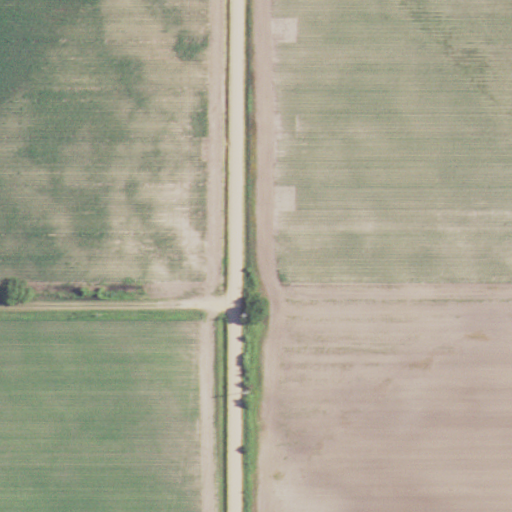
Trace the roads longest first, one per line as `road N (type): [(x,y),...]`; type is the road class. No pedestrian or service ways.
road 1 (residential): [(239,0),(237,511)]
road 2 (residential): [(0,300),(237,299)]
